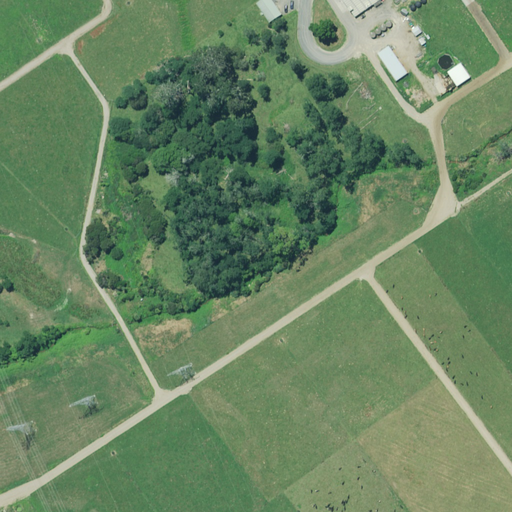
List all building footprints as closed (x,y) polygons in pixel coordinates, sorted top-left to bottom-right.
[(283,15),(273,0),(264,0),(258,4),(271,23),(283,15)] [(344,0),(357,17),(382,0),(344,0)] [(424,32),(419,26),(413,31),(417,37),(424,32)] [(424,38),(420,40),(425,48),(429,45),(424,38)] [(409,74),(391,47),(380,54),(398,81),(409,74)] [(472,78),(463,64),(450,73),(459,87),(472,78)]
